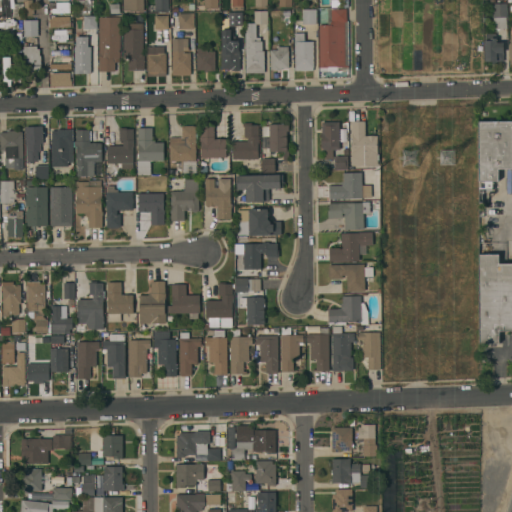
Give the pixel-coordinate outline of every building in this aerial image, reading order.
[(0,0),(13,0),(14,8),(11,8),(11,17),(7,18),(7,17),(2,17),(0,17),(0,0)] [(32,0),(32,2),(33,2),(34,14),(32,14),(32,16),(24,17),(24,0),(32,0)] [(123,0),(143,0),(144,11),(130,11),(130,10),(123,10),(123,0)] [(169,0),(169,11),(155,11),(155,0),(169,0)] [(218,0),(218,8),(204,8),(204,0),(218,0)] [(52,13),(52,8),(56,8),(56,2),(69,2),(69,8),(70,8),(70,13),(52,13)] [(491,4),(506,3),(507,17),(506,17),(507,28),(495,29),(493,17),(492,18),(491,4)] [(319,25),(327,25),(327,21),(333,21),(333,8),(346,8),(347,21),(344,21),(345,66),(338,66),(338,71),(319,71),(319,25)] [(316,9),(316,24),(302,24),(302,9),(316,9)] [(254,23),(254,11),(268,11),(268,24),(256,24),(256,37),(260,37),(260,41),(262,41),(262,51),(264,50),(265,72),(246,73),(245,23),(254,23)] [(242,12),(243,26),(229,26),(229,12),(242,12)] [(176,14),(178,14),(178,13),(194,13),(194,28),(179,29),(178,18),(176,18),(171,18),(171,14),(176,14)] [(89,35),(90,35),(89,43),(75,43),(75,40),(74,40),(74,34),(74,17),(81,17),(81,27),(84,27),(84,15),(97,16),(97,29),(87,29),(89,32),(89,35)] [(168,15),(169,29),(155,29),(155,15),(168,15)] [(52,27),(52,18),(66,17),(66,22),(71,21),(71,26),(52,27)] [(120,58),(119,58),(119,62),(115,62),(115,72),(99,72),(99,17),(120,17),(120,58)] [(38,20),(38,36),(24,37),(23,20),(38,20)] [(143,55),(144,55),(144,70),(128,70),(128,58),(123,58),(123,23),(143,23),(143,55)] [(60,41),(60,42),(56,42),(56,41),(52,41),(52,40),(51,40),(51,37),(52,37),(52,36),(54,36),(54,30),(66,29),(71,28),(71,34),(67,34),(67,36),(70,35),(70,40),(60,41)] [(233,33),(233,38),(236,38),(236,48),(232,48),(232,51),(240,51),(240,70),(232,70),(232,71),(221,71),(221,33),(233,33)] [(304,33),(304,41),(313,41),(314,70),(295,70),(294,33),(304,33)] [(496,33),(496,38),(496,42),(503,42),(503,61),(497,61),(485,61),(484,41),(490,40),(490,38),(492,38),(491,33),(496,33)] [(188,38),(188,47),(183,47),(183,53),(191,53),(191,75),(172,75),(172,38),(188,38)] [(52,50),(53,50),(53,44),(71,44),(71,50),(69,50),(69,55),(52,56),(52,50)] [(37,46),(37,49),(40,48),(40,55),(41,55),(41,70),(34,70),(34,68),(24,68),(23,46),(37,46)] [(75,73),(75,70),(74,70),(74,46),(90,46),(91,74),(76,74),(75,73)] [(161,46),(161,53),(166,53),(166,76),(148,76),(147,46),(161,46)] [(277,49),(277,46),(288,46),(289,68),(281,68),(281,70),(278,70),(278,69),(270,70),(270,50),(277,49)] [(206,48),(206,51),(215,51),(215,71),(207,71),(207,72),(204,72),(204,70),(200,70),(200,73),(197,73),(196,52),(197,52),(197,48),(206,48)] [(10,57),(11,63),(14,63),(14,81),(11,81),(11,86),(4,86),(3,57),(10,57)] [(71,58),(72,68),(57,69),(57,70),(51,70),(51,69),(50,58),(71,58)] [(50,81),(49,81),(49,73),(53,73),(53,72),(58,72),(58,71),(73,70),(73,76),(68,76),(69,80),(73,80),(73,85),(50,85),(50,81)] [(365,121),(365,136),(377,135),(378,153),(379,153),(379,160),(377,160),(377,165),(352,166),(351,121),(365,121)] [(511,121),(511,168),(498,168),(498,180),(479,180),(479,121),(511,121)] [(339,122),(339,125),(348,125),(348,170),(334,170),(334,156),(335,156),(335,150),(321,150),(321,132),(322,132),(322,122),(339,122)] [(247,141),(247,136),(244,136),(244,126),(243,126),(243,123),(251,123),(251,125),(258,125),(258,135),(259,135),(259,143),(258,143),(258,158),(232,159),(232,141),(247,141)] [(269,126),(269,124),(286,124),(286,125),(289,125),(289,131),(287,131),(287,151),(288,151),(288,160),(283,161),(283,153),(284,153),(284,150),(265,151),(265,136),(262,136),(262,126),(269,126)] [(42,125),(43,143),(41,143),(41,151),(38,152),(38,161),(35,161),(35,162),(27,163),(26,126),(42,125)] [(193,125),(193,126),(196,126),(196,127),(198,127),(198,142),(196,142),(196,173),(181,173),(181,161),(176,161),(176,162),(171,162),(171,161),(169,161),(169,137),(182,137),(182,126),(185,126),(185,125),(193,125)] [(214,125),(214,139),(226,139),(226,157),(201,157),(201,141),(200,141),(200,136),(200,126),(214,125)] [(123,145),(123,140),(119,140),(119,131),(118,131),(118,127),(126,127),(126,129),(133,129),(133,139),(134,139),(134,147),(133,147),(133,162),(108,163),(107,145),(123,145)] [(152,140),(155,140),(155,142),(164,142),(164,160),(150,160),(150,174),(137,175),(137,160),(139,160),(139,157),(137,157),(137,153),(138,153),(138,145),(137,127),(152,128),(152,140)] [(57,130),(57,129),(65,129),(73,128),(73,162),(68,162),(68,166),(52,166),(52,142),(51,142),(51,139),(52,139),(52,130),(57,130)] [(90,129),(89,140),(90,140),(90,143),(102,143),(101,161),(94,161),(94,176),(76,175),(77,146),(75,146),(75,141),(76,141),(76,129),(90,129)] [(0,132),(7,132),(7,130),(16,130),(16,131),(23,131),(24,169),(14,169),(14,166),(6,166),(5,152),(0,152),(0,132)] [(271,156),(271,158),(275,158),(275,170),(262,170),(261,156),(271,156)] [(117,163),(117,176),(106,177),(105,163),(117,163)] [(48,165),(49,178),(36,179),(36,165),(48,165)] [(329,185),(341,185),(341,181),(344,181),(343,173),(362,172),(362,185),(369,185),(369,197),(362,197),(362,198),(329,198),(329,185)] [(280,174),(281,188),(269,188),(269,201),(246,201),(246,189),(237,189),(237,176),(280,174)] [(215,178),(215,187),(218,187),(218,178),(230,178),(230,204),(232,204),(232,207),(231,208),(231,218),(217,219),(217,206),(205,206),(205,179),(215,178)] [(184,220),(171,220),(171,191),(184,191),(184,179),(199,179),(199,212),(193,212),(191,209),(189,209),(189,210),(184,210),(184,220)] [(14,180),(14,193),(15,193),(15,192),(17,192),(17,199),(14,199),(14,203),(0,203),(0,188),(1,188),(1,180),(14,180)] [(88,218),(84,213),(76,213),(77,182),(89,182),(89,180),(101,180),(101,186),(102,186),(102,195),(102,211),(103,211),(103,215),(102,215),(102,227),(89,227),(88,218)] [(491,191),(492,182),(478,181),(478,190),(491,191)] [(48,186),(48,226),(26,226),(26,187),(48,186)] [(72,186),(72,226),(51,226),(50,187),(72,186)] [(133,192),(133,207),(133,209),(117,209),(117,214),(120,214),(120,227),(117,227),(117,228),(109,228),(109,227),(106,227),(106,192),(133,192)] [(164,193),(164,209),(165,213),(164,213),(164,224),(150,224),(150,211),(149,211),(139,211),(139,193),(164,193)] [(328,210),(329,210),(329,203),(362,203),(362,201),(370,201),(370,200),(379,200),(379,204),(370,204),(370,213),(363,213),(363,229),(345,229),(345,213),(342,213),(342,218),(328,218),(328,210)] [(267,216),(267,218),(270,222),(281,221),(281,234),(249,235),(249,222),(248,209),(267,209),(268,211),(268,216),(267,216)] [(8,230),(6,230),(6,225),(8,225),(8,219),(9,219),(9,215),(16,215),(16,210),(23,210),(23,236),(8,236),(8,230)] [(249,222),(249,234),(237,234),(237,222),(249,222)] [(341,247),(341,233),(358,233),(358,232),(372,232),(373,245),(366,245),(366,254),(359,254),(359,260),(329,261),(329,248),(341,247)] [(261,243),(261,241),(269,241),(269,238),(275,238),(275,243),(277,243),(277,249),(279,249),(279,257),(276,257),(276,256),(266,256),(266,253),(261,253),(261,269),(244,269),(244,253),(238,253),(238,243),(261,243)] [(478,244),(486,244),(486,254),(498,254),(498,263),(511,263),(511,330),(499,331),(499,343),(479,343),(478,244)] [(342,275),(342,278),(329,279),(329,277),(328,277),(328,267),(329,267),(329,265),(364,264),(364,267),(373,267),(373,276),(364,276),(365,291),(347,291),(347,275),(342,275)] [(248,277),(248,278),(260,278),(260,291),(248,291),(248,292),(242,292),(242,293),(239,293),(239,292),(235,292),(235,278),(248,277)] [(13,281),(13,284),(20,284),(21,303),(19,303),(19,314),(11,314),(11,316),(3,316),(3,302),(2,302),(2,281),(13,281)] [(51,303),(45,303),(46,312),(44,312),(43,317),(27,317),(27,302),(26,302),(26,281),(50,281),(51,303)] [(92,299),(92,294),(89,294),(89,284),(88,284),(88,281),(96,281),(96,283),(103,283),(103,291),(105,291),(105,298),(103,298),(103,301),(103,316),(103,328),(86,329),(86,323),(79,323),(78,316),(77,316),(77,299),(92,299)] [(148,295),(148,293),(151,293),(151,281),(165,281),(165,292),(166,292),(166,298),(165,298),(165,313),(166,313),(166,323),(140,323),(139,295),(148,295)] [(74,282),(75,298),(64,298),(63,282),(74,282)] [(121,282),(121,295),(132,295),(133,313),(120,313),(120,321),(109,322),(108,297),(107,297),(107,293),(107,282),(121,282)] [(222,300),(222,295),(218,295),(218,284),(217,284),(217,282),(225,282),(225,283),(232,283),(232,294),(233,294),(233,302),(232,302),(232,327),(221,327),(221,318),(219,318),(219,327),(209,327),(209,318),(206,318),(206,300),(222,300)] [(186,284),(186,295),(199,294),(200,312),(167,313),(167,306),(173,305),(172,295),(172,284),(186,284)] [(368,324),(361,324),(361,321),(345,322),(345,324),(329,325),(329,322),(328,322),(328,309),(341,308),(341,303),(342,303),(342,296),(361,295),(361,303),(364,303),(368,312),(368,324)] [(246,297),(263,296),(263,298),(264,298),(264,318),(265,318),(265,324),(247,324),(246,307),(240,307),(239,298),(246,297)] [(66,305),(66,318),(72,318),(72,329),(69,329),(69,333),(51,333),(51,306),(66,305)] [(47,319),(47,317),(50,317),(50,334),(46,334),(46,333),(36,333),(36,331),(32,331),(31,321),(32,321),(32,319),(47,319)] [(25,319),(25,332),(12,332),(12,319),(25,319)] [(290,327),(290,334),(303,334),(303,345),(299,345),(299,359),(295,359),(295,372),(281,372),(281,334),(281,327),(290,327)] [(319,334),(319,327),(329,327),(329,371),(312,371),(312,369),(316,369),(316,359),(310,359),(310,343),(306,343),(307,334),(319,334)] [(273,328),(273,335),(277,335),(278,373),(266,373),(266,361),(260,361),(259,344),(254,344),(254,335),(261,335),(260,328),(273,328)] [(240,329),(240,336),(252,336),(252,345),(248,345),(248,361),(243,361),(243,371),(246,371),(246,374),(230,374),(230,329),(240,329)] [(224,337),(226,337),(227,374),(212,374),(212,372),(214,372),(214,362),(209,362),(209,345),(204,345),(204,337),(212,337),(212,335),(214,335),(214,330),(224,330),(224,337)] [(189,332),(189,338),(201,338),(201,343),(202,343),(202,346),(197,346),(197,363),(192,363),(192,376),(181,376),(181,375),(179,375),(179,338),(180,338),(180,332),(189,332)] [(380,332),(380,369),(366,369),(366,368),(368,368),(368,357),(362,357),(362,340),(357,340),(357,332),(380,332)] [(131,340),(131,333),(137,333),(137,339),(144,339),(150,339),(150,348),(146,348),(146,352),(151,352),(151,365),(146,365),(147,373),(141,373),(141,377),(128,377),(128,340),(131,340)] [(355,333),(355,341),(350,341),(350,357),(353,357),(353,370),(343,370),(343,371),(334,371),(334,370),(332,370),(332,333),(355,333)] [(125,376),(125,378),(112,378),(112,366),(107,366),(107,349),(102,349),(102,340),(109,340),(109,334),(125,334),(125,376)] [(159,338),(159,339),(175,339),(176,375),(160,376),(160,374),(163,374),(163,364),(158,364),(158,346),(154,347),(154,338),(159,338)] [(14,341),(14,344),(15,344),(15,353),(14,353),(14,362),(1,363),(1,349),(2,349),(2,342),(14,341)] [(99,341),(99,350),(95,350),(96,366),(89,366),(90,378),(77,379),(77,342),(99,341)] [(17,366),(17,346),(23,346),(23,349),(24,349),(24,379),(26,379),(26,382),(25,382),(25,385),(8,385),(8,379),(2,379),(2,366),(17,366)] [(68,348),(68,371),(50,371),(50,348),(68,348)] [(49,363),(49,381),(43,381),(43,383),(33,383),(33,381),(27,381),(27,363),(49,363)] [(361,427),(361,424),(375,424),(375,444),(376,444),(376,456),(362,456),(362,444),(363,444),(363,438),(362,438),(362,441),(358,441),(358,427),(361,427)] [(232,448),(231,447),(237,447),(237,442),(236,425),(253,425),(253,430),(275,430),(275,453),(267,453),(267,450),(253,451),(252,448),(244,449),(244,459),(232,460),(232,458),(228,459),(228,448),(232,448)] [(352,427),(352,443),(353,443),(353,447),(352,447),(352,449),(341,449),(341,452),(332,452),(332,442),(331,442),(331,437),(331,427),(352,427)] [(179,436),(179,432),(195,432),(195,431),(210,431),(210,443),(204,443),(204,444),(200,444),(200,443),(196,443),(196,454),(185,454),(185,457),(176,457),(176,436),(179,436)] [(53,439),(53,435),(70,434),(70,449),(65,449),(64,448),(54,448),(54,449),(47,449),(47,463),(25,463),(24,460),(22,460),(22,453),(21,453),(21,447),(22,447),(22,438),(53,439)] [(122,435),(122,458),(113,458),(113,456),(102,456),(102,435),(122,435)] [(220,448),(220,460),(207,460),(207,448),(220,448)] [(91,453),(91,464),(78,465),(78,453),(91,453)] [(332,458),(348,458),(350,458),(350,463),(360,463),(360,475),(372,475),(372,487),(360,487),(360,482),(351,482),(351,483),(348,483),(348,482),(332,482),(332,474),(331,474),(331,470),(332,458)] [(272,460),(272,464),(275,464),(275,470),(277,470),(277,476),(275,476),(275,485),(267,485),(267,483),(256,483),(256,480),(254,480),(254,473),(256,473),(256,460),(272,460)] [(197,480),(197,485),(186,485),(186,488),(176,488),(176,464),(195,464),(195,463),(204,463),(203,480),(197,480)] [(122,466),(122,484),(123,484),(123,490),(103,490),(103,483),(104,483),(104,466),(122,466)] [(41,490),(30,491),(30,493),(22,493),(21,473),(25,473),(25,468),(41,468),(41,476),(51,476),(51,483),(41,483),(41,490)] [(245,470),(245,474),(251,473),(251,480),(245,480),(245,490),(231,491),(231,471),(245,470)] [(93,475),(93,484),(95,484),(96,488),(94,488),(94,495),(82,495),(81,475),(93,475)] [(208,491),(207,480),(220,479),(220,491),(208,491)] [(52,487),(71,487),(71,500),(52,499),(52,487)] [(352,488),(352,495),(357,495),(358,500),(352,500),(352,511),(341,511),(332,511),(332,494),(335,494),(335,489),(352,488)] [(260,491),(260,492),(275,492),(275,511),(256,511),(256,506),(258,506),(258,491),(260,491)] [(220,494),(220,504),(205,504),(205,505),(201,508),(201,511),(196,511),(176,511),(176,494),(195,494),(205,494),(205,495),(220,494)] [(72,511),(73,511),(78,511),(78,510),(83,510),(82,499),(87,499),(86,497),(122,497),(122,511),(72,511)] [(52,503),(52,501),(69,501),(69,509),(65,509),(52,508),(51,511),(20,511),(21,500),(48,502),(48,503),(52,503)]
